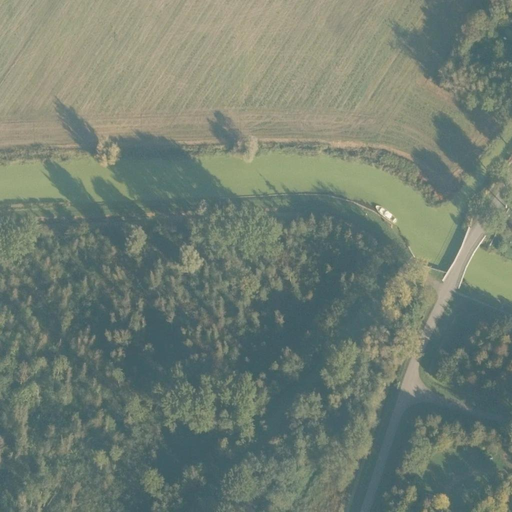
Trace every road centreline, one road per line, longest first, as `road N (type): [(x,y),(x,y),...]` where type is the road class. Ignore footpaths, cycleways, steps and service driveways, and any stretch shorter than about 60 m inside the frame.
road 1 (track): [(0,214),(307,203)]
road 2 (tertiary): [(405,389),(447,289),(511,184)]
road 3 (tertiary): [(365,511),(405,389)]
